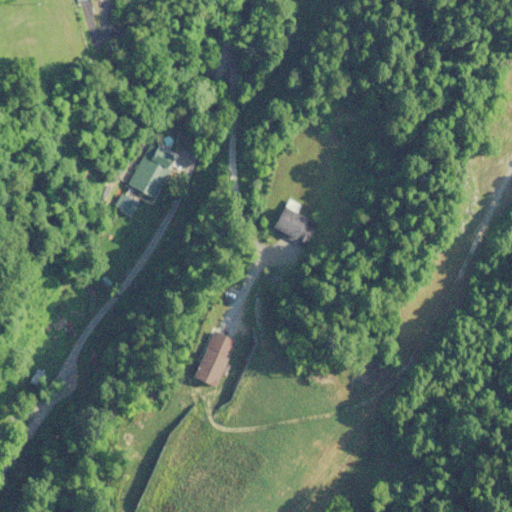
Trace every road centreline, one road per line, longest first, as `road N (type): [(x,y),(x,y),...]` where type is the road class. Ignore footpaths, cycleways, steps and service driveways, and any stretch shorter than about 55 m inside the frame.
road 1 (residential): [(511,159),(482,237),(417,335),(368,367),(323,379),(291,354),(274,319),(274,270),(213,115)]
road 2 (residential): [(0,470),(176,198),(213,115),(243,0)]
